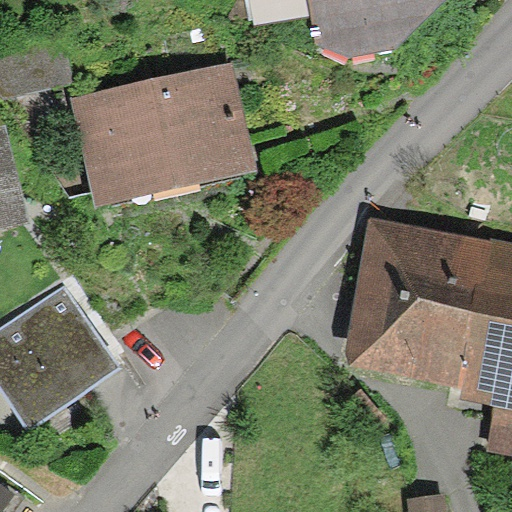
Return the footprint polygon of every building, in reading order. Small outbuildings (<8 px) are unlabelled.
[(316,0),(326,55),(395,41),(420,10),(441,0),(316,0)] [(0,95),(59,84),(50,42),(0,51),(0,95)] [(233,193),(213,85),(79,109),(99,217),(233,193)] [(0,254),(13,252),(0,182),(0,254)] [(511,265),(366,244),(347,368),(489,389),(481,445),(511,450),(511,265)] [(58,296),(0,332),(0,406),(23,443),(115,385),(58,296)] [(408,511),(432,511),(431,501),(408,503),(408,511)]
